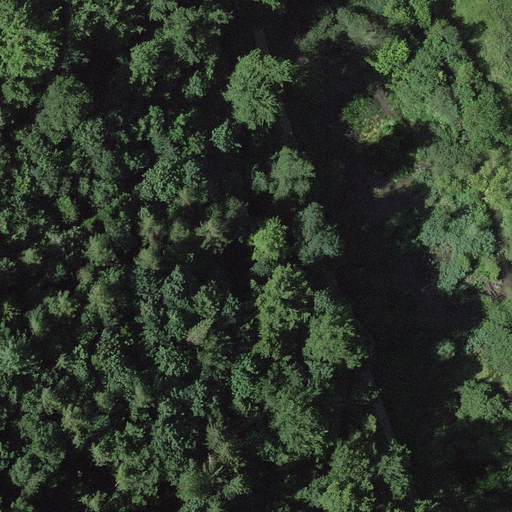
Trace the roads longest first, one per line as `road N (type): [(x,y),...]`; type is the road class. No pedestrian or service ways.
road 1 (track): [(417,511),(356,359),(252,0)]
road 2 (track): [(207,0),(226,171),(228,321),(195,511)]
